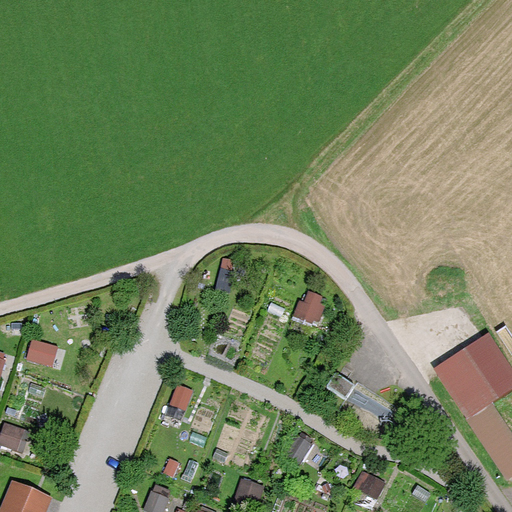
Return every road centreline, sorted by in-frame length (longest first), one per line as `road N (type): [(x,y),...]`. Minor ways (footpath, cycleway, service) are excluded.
road 1 (residential): [(500,511),(346,283),(302,242)]
road 2 (track): [(484,0),(252,234)]
road 3 (track): [(302,242),(272,232),(236,237),(0,309)]
